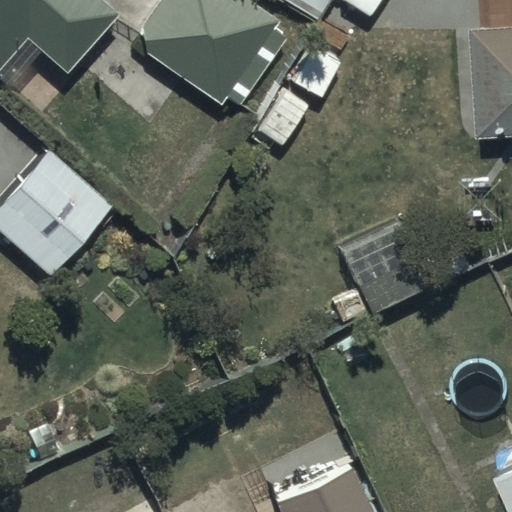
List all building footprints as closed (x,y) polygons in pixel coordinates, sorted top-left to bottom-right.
[(0,0),(0,55),(21,32),(60,67),(111,9),(100,0),(0,0)] [(272,12),(253,0),(150,0),(136,19),(138,48),(216,100),(222,91),(237,101),(283,31),(267,20),(272,12)] [(324,0),(285,0),(314,17),(324,0)] [(511,18),(467,21),(474,131),(511,128),(511,18)] [(0,190),(0,230),(43,270),(106,201),(43,143),(0,190)] [(396,214),(334,245),(366,309),(428,278),(396,214)] [(368,511),(345,463),(270,498),(277,511),(368,511)] [(511,511),(511,463),(493,472),(510,511),(511,511)]
